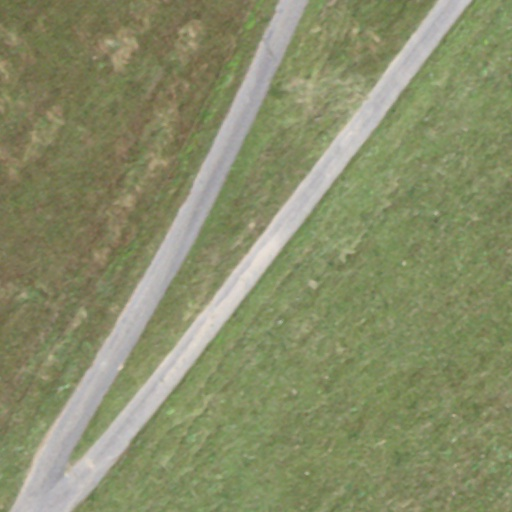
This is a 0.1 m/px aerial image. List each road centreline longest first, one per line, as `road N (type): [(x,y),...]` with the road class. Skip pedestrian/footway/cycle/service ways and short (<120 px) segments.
road 1 (unclassified): [(48,511),(167,380),(467,0)]
road 2 (track): [(26,511),(168,268),(299,0)]
